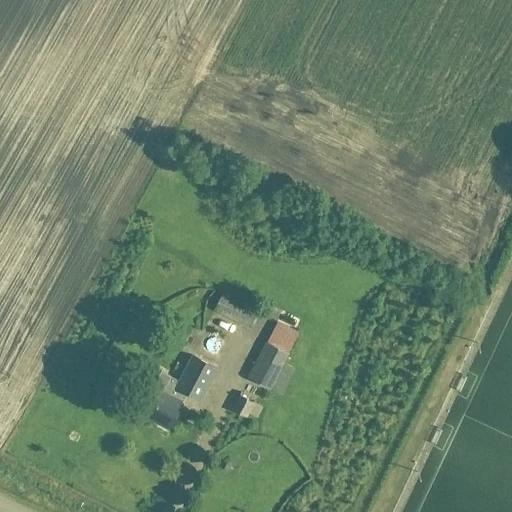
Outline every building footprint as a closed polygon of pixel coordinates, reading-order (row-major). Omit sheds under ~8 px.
[(175,165),(156,205),(180,216),(199,176),(175,165)] [(256,312),(223,296),(217,307),(250,324),(256,312)] [(270,390),(274,381),(288,354),(267,343),(248,379),(270,390)] [(200,401),(218,370),(194,356),(180,382),(161,372),(152,387),(148,384),(133,411),(168,430),(183,404),(178,401),(183,392),(200,401)] [(232,410),(247,418),(249,413),(257,418),(262,407),(239,396),(232,410)]
